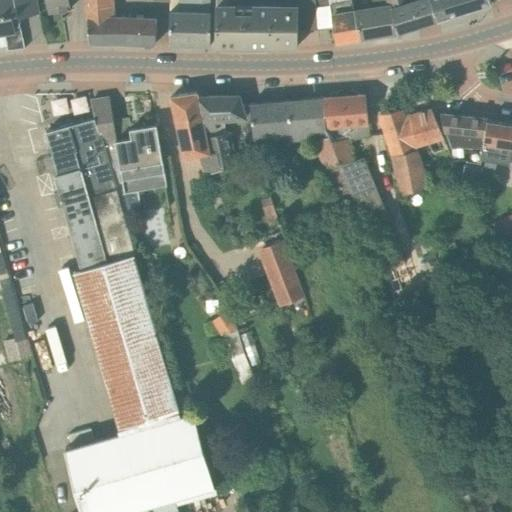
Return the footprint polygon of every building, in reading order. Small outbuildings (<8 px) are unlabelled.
[(39,5),(38,0),(0,0),(0,33),(5,33),(7,50),(25,48),(19,17),(40,14),(39,5)] [(46,0),(48,12),(71,8),(69,0),(46,0)] [(158,20),(112,18),(111,0),(85,0),(89,41),(121,42),(156,43),(158,20)] [(190,45),(192,0),(171,0),(170,44),(190,45)] [(192,0),(190,45),(211,46),(211,12),(211,0),(192,0)] [(226,6),(226,0),(215,0),(215,46),(298,46),(297,30),(297,6),(226,6)] [(318,29),(318,8),(316,0),(296,0),(297,6),(297,30),(318,29)] [(361,38),(355,12),(352,1),(352,0),(316,0),(318,8),(318,29),(334,29),(336,42),(361,38)] [(398,32),(388,0),(365,0),(368,10),(355,12),(361,38),(398,32)] [(431,0),(388,0),(398,32),(437,20),(431,0)] [(431,0),(437,20),(471,9),(468,0),(431,0)] [(468,0),(471,9),(491,3),(490,0),(468,0)] [(115,93),(116,114),(128,113),(127,92),(115,93)] [(210,153),(198,97),(197,92),(171,97),(185,158),(199,156),(204,174),(222,170),(222,168),(222,165),(218,151),(210,153)] [(354,187),(360,207),(368,228),(387,220),(362,159),(352,164),(347,139),(370,136),(365,94),(326,97),(328,125),(335,140),(346,165),(354,187)] [(205,96),(198,97),(210,153),(218,151),(222,165),(222,168),(237,165),(230,132),(223,133),(222,127),(216,128),(215,119),(245,117),(239,95),(205,96)] [(360,207),(354,187),(346,165),(335,140),(328,125),(326,97),(250,104),(253,139),(290,135),(290,140),(315,137),(327,163),(320,166),(338,216),(360,207)] [(117,139),(115,130),(114,120),(110,98),(91,101),(94,117),(98,138),(116,189),(124,187),(120,167),(119,167),(115,139),(117,139)] [(419,158),(424,156),(431,172),(452,164),(446,148),(433,152),(427,140),(417,145),(409,115),(403,117),(400,109),(381,114),(393,157),(417,151),(419,158)] [(417,145),(427,140),(442,134),(431,109),(409,115),(417,145)] [(479,163),(481,156),(487,120),(481,118),(441,114),(444,130),(445,130),(451,146),(465,145),(474,145),(471,162),(479,163)] [(116,189),(98,138),(94,117),(45,130),(57,175),(82,168),(91,197),(116,189)] [(166,180),(156,124),(131,128),(129,118),(114,120),(115,130),(117,139),(115,139),(119,167),(120,167),(124,187),(166,180)] [(511,123),(487,120),(481,156),(511,161),(511,123)] [(428,185),(419,158),(417,151),(393,157),(403,194),(428,185)] [(478,186),(481,168),(466,166),(463,184),(478,186)] [(135,253),(116,189),(91,197),(82,168),(57,175),(55,176),(59,193),(55,194),(58,208),(63,207),(80,268),(71,270),(72,273),(135,253)] [(267,222),(275,220),(267,197),(260,199),(267,222)] [(223,209),(215,211),(217,218),(225,216),(223,209)] [(511,212),(489,222),(497,238),(511,231),(511,212)] [(278,305),(304,296),(283,239),(257,248),(278,305)] [(77,293),(120,433),(183,417),(180,409),(135,253),(72,273),(77,293)] [(387,282),(409,276),(403,257),(381,263),(387,282)] [(28,324),(38,321),(33,303),(23,306),(28,324)] [(221,335),(235,326),(227,313),(213,321),(221,335)] [(24,334),(13,337),(3,340),(9,361),(30,355),(24,334)] [(262,363),(258,340),(234,344),(238,367),(262,363)] [(85,511),(123,511),(144,506),(145,511),(147,511),(217,493),(202,439),(212,437),(202,403),(180,409),(183,417),(120,433),(66,448),(85,511)]
